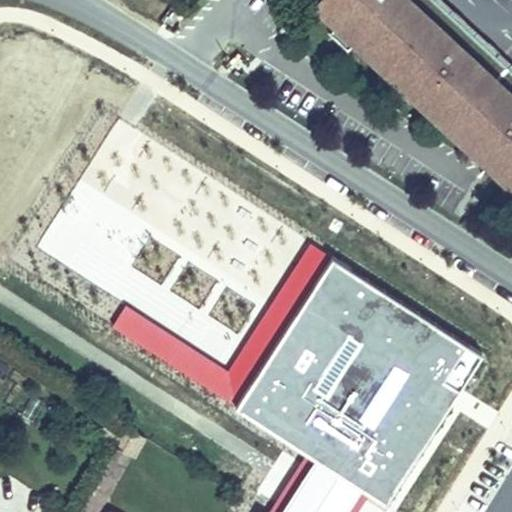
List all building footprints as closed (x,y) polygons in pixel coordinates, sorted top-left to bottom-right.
[(511,90),(414,0),(338,0),(326,13),(511,191),(511,90)] [(131,301),(117,321),(246,403),(340,254),(316,239),(233,367),(131,301)] [(497,352),(340,254),(246,403),(313,444),(377,485),(403,501),(497,352)] [(135,454),(146,434),(125,422),(113,442),(135,454)] [(313,444),(267,511),(359,511),(377,485),(313,444)]
